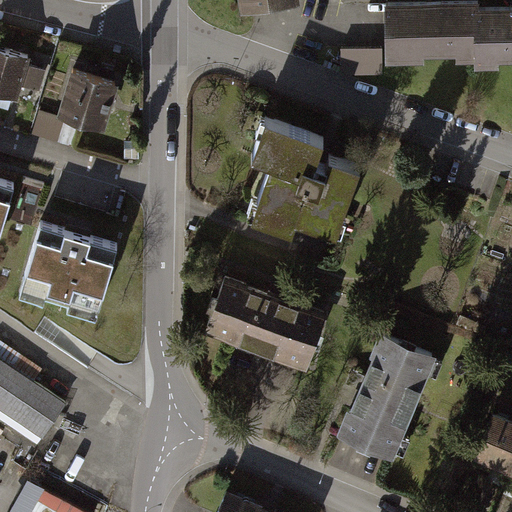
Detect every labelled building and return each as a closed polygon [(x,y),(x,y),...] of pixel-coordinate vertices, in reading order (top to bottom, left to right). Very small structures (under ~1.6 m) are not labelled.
[(241,0),(244,11),(304,0),(241,0)] [(480,0),(387,0),(388,59),(427,59),(427,52),(459,52),(459,59),(476,59),(476,66),(504,66),(503,59),(511,58),(511,5),(480,5),(480,0)] [(0,44),(0,92),(18,98),(23,84),(41,89),(47,68),(28,62),(31,55),(0,44)] [(383,48),(343,48),(343,73),(383,73),(383,48)] [(120,82),(73,68),(60,112),(108,126),(114,104),(120,82)] [(65,117),(40,109),(33,132),(57,141),(65,117)] [(322,144),(260,119),(245,158),(271,168),(252,217),(291,232),(297,215),(334,230),(358,171),(317,155),(322,144)] [(0,231),(15,183),(0,178),(0,231)] [(18,294),(45,302),(48,295),(71,302),(69,308),(96,316),(117,244),(77,232),(41,221),(18,294)] [(321,310),(220,277),(202,331),(281,357),(303,365),(321,310)] [(435,355),(381,333),(339,433),(366,444),(394,456),(435,355)] [(0,357),(0,411),(36,437),(61,402),(0,357)] [(511,423),(494,416),(477,457),(503,468),(511,471),(511,423)] [(95,511),(98,505),(28,477),(13,511),(95,511)] [(283,511),(218,486),(207,511),(283,511)]
